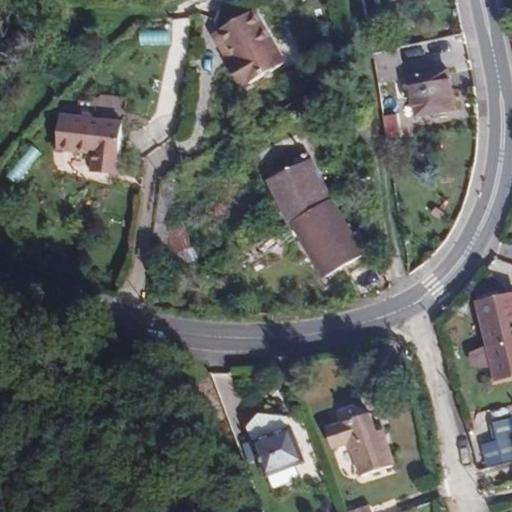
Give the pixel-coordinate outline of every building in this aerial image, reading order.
[(271,39),(249,0),(204,0),(203,0),(233,58),(271,39)] [(375,14),(377,25),(393,21),(391,10),(375,14)] [(402,50),(375,56),(377,63),(403,63),(402,50)] [(450,71),(422,76),(421,117),(457,110),(450,71)] [(329,167),(294,100),(255,119),(294,192),(300,188),(329,167)] [(101,165),(102,126),(64,124),(64,116),(34,115),(34,150),(71,150),(71,165),(101,165)] [(368,218),(329,167),(300,188),(341,239),(368,218)] [(511,378),(511,295),(478,304),(497,382),(511,378)] [(384,419),(375,384),(361,377),(347,382),(349,391),(331,397),(337,417),(356,412),(365,447),(398,437),(392,417),(384,419)] [(311,451),(301,416),(263,429),(274,464),(311,451)] [(511,460),(511,420),(494,425),(499,443),(484,447),(489,467),(511,460)] [(478,445),(497,440),(493,424),(474,429),(478,445)] [(346,511),(380,511),(400,505),(394,488),(344,506),(346,511)]
